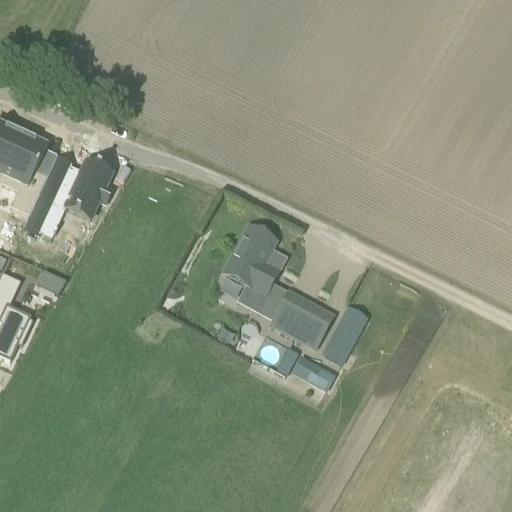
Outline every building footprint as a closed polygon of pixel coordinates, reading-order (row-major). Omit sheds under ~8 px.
[(0,182),(20,138),(13,134),(0,128),(0,182)] [(0,182),(0,190),(17,198),(10,213),(28,221),(46,182),(34,177),(47,150),(20,138),(0,182)] [(28,222),(23,232),(50,245),(57,229),(46,224),(56,202),(67,207),(64,214),(89,225),(98,207),(105,210),(111,196),(104,193),(111,179),(85,167),(80,179),(69,174),(71,170),(55,163),(47,182),(28,222)] [(266,301),(270,293),(279,276),(264,268),(275,246),(248,233),(239,250),(224,280),(266,301)] [(0,281),(0,363),(9,368),(17,352),(20,354),(32,328),(28,327),(30,323),(9,313),(20,288),(1,279),(0,281)] [(164,308),(204,331),(213,315),(174,292),(164,308)] [(276,321),(269,335),(313,360),(332,328),(309,316),(299,334),(276,321)] [(365,327),(348,318),(324,362),(341,371),(365,327)] [(298,361),(289,356),(276,378),(286,384),(298,361)] [(334,382),(304,364),(294,382),(325,399),(334,382)]
